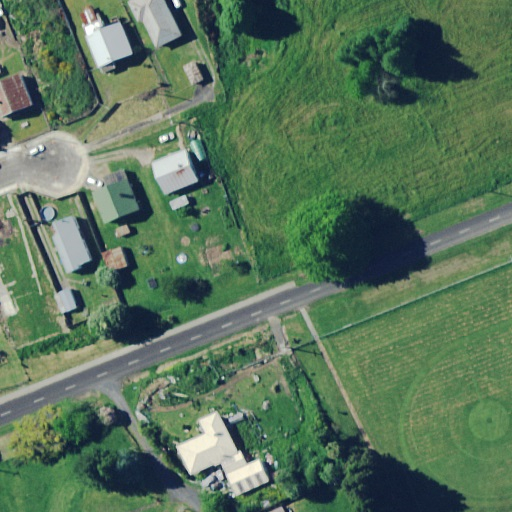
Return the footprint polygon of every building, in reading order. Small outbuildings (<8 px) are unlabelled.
[(186,36),(167,0),(137,0),(134,2),(144,21),(147,19),(162,48),(186,36)] [(137,54),(124,23),(106,31),(103,22),(88,28),(108,74),(118,69),(115,64),(137,54)] [(208,80),(200,62),(187,68),(195,86),(208,80)] [(38,105),(24,74),(0,84),(0,106),(6,120),(38,105)] [(444,158),(431,125),(294,181),(307,214),(444,158)] [(202,182),(189,150),(157,164),(170,195),(202,182)] [(145,210),(133,180),(99,193),(112,224),(145,210)] [(96,261),(79,217),(60,223),(60,243),(72,273),(84,268),(84,266),(96,261)] [(134,233),(130,225),(118,230),(122,238),(134,233)] [(132,266),(124,248),(106,256),(113,274),(132,266)] [(81,308),(74,289),(59,295),(66,314),(81,308)] [(247,467),(223,412),(205,421),(210,434),(183,446),(196,475),(225,462),(240,496),(273,481),(263,460),(247,467)]
